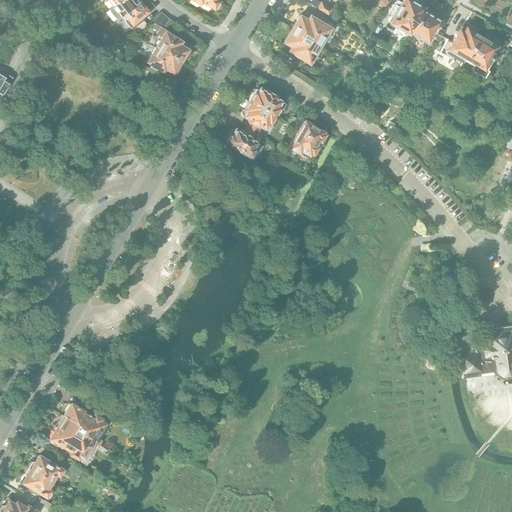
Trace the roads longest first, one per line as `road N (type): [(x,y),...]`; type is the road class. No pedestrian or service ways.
road 1 (residential): [(70,312),(118,309),(150,280),(163,228),(143,191)]
road 2 (residential): [(143,191),(107,188),(76,211),(56,265),(60,300),(70,312)]
road 3 (residential): [(143,191),(233,47)]
road 4 (residential): [(70,312),(143,191)]
road 5 (residential): [(0,434),(70,312)]
